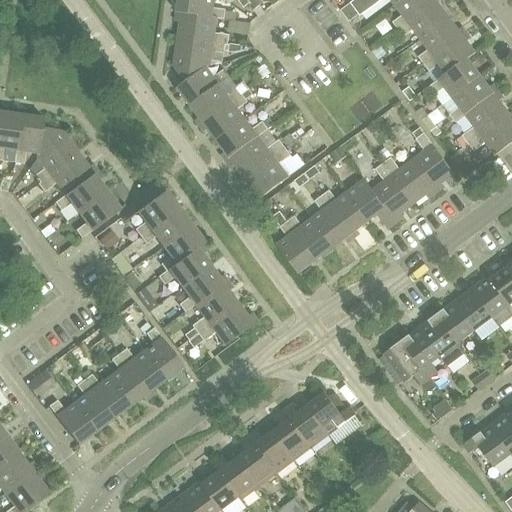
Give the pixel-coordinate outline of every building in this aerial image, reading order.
[(178,0),(177,13),(217,19),(225,20),(226,10),(214,8),(215,0),(178,0)] [(260,0),(249,0),(256,8),(263,3),(260,0)] [(360,17),(382,0),(391,0),(394,4),(399,0),(355,0),(351,4),(360,17)] [(436,1),(435,0),(399,0),(394,4),(403,16),(393,23),(398,30),(436,1)] [(414,30),(421,40),(450,19),(436,1),(398,30),(404,38),(414,30)] [(215,33),(217,19),(177,13),(176,22),(181,23),(178,40),(226,46),(229,46),(230,35),(215,33)] [(419,58),(424,65),(467,33),(462,27),(458,30),(450,19),(421,40),(429,50),(419,58)] [(471,39),(467,33),(424,65),(437,82),(447,74),(447,75),(472,57),(476,54),(467,42),(471,39)] [(225,54),(226,46),(178,40),(174,66),(179,72),(175,75),(182,85),(207,68),(211,65),(212,52),(225,54)] [(243,48),(231,46),(230,52),(230,54),(242,54),(243,48)] [(381,46),(372,52),(379,60),(387,55),(381,46)] [(445,88),(453,99),(481,77),(472,65),(476,62),(472,57),(447,75),(447,74),(437,82),(429,88),(435,96),(445,88)] [(262,67),(258,70),(263,78),(265,77),(272,72),(266,64),(262,67)] [(214,78),(207,68),(182,85),(178,88),(191,106),(220,85),(230,78),(224,70),(214,78)] [(455,123),(465,116),(498,92),(493,85),(489,88),(481,77),(453,99),(460,108),(450,115),(455,123)] [(220,85),(191,106),(199,118),(196,121),(200,127),(243,96),(230,78),(220,85)] [(409,88),(403,93),(410,102),(416,97),(409,88)] [(250,91),(243,96),(246,100),(253,96),(250,91)] [(463,148),(468,144),(509,114),(500,102),(504,99),(498,92),(465,116),(474,128),(457,141),(463,148)] [(248,102),(243,96),(200,127),(205,133),(208,130),(217,141),(245,120),(238,110),(248,102)] [(423,107),(416,112),(423,121),(429,116),(423,107)] [(16,151),(22,116),(8,114),(9,109),(1,108),(0,118),(0,161),(3,162),(5,149),(16,151)] [(511,118),(509,114),(468,144),(463,148),(469,156),(486,143),(496,156),(511,143),(511,118)] [(42,125),(43,125),(44,119),(22,116),(16,151),(14,163),(24,165),(26,153),(38,154),(42,125)] [(431,132),(438,127),(429,116),(423,121),(431,132)] [(258,138),(269,130),(276,125),(270,117),(253,130),(245,120),(217,141),(225,152),(221,155),(226,162),(258,138)] [(42,125),(38,154),(37,158),(45,169),(35,176),(40,183),(79,155),(63,133),(55,132),(56,127),(43,125),(42,125)] [(425,152),(413,161),(437,193),(445,187),(442,183),(455,174),(420,128),(412,134),(425,152)] [(269,130),(258,138),(226,162),(232,169),(236,166),(245,178),(286,149),(279,140),(277,142),(269,130)] [(340,148),(330,156),(337,164),(347,157),(340,148)] [(385,148),(379,153),(385,161),(391,156),(385,148)] [(291,156),(286,149),(245,178),(254,191),(250,194),(256,202),(289,178),(279,165),(291,156)] [(57,184),(65,196),(98,172),(92,164),(88,167),(79,155),(40,183),(38,185),(45,193),(57,184)] [(468,157),(456,166),(466,179),(477,170),(468,157)] [(437,193),(413,161),(400,170),(391,158),(383,164),(413,205),(426,195),(429,199),(437,193)] [(401,214),(413,205),(383,164),(376,170),(384,181),(372,190),(373,191),(397,223),(404,217),(401,214)] [(315,166),(305,174),(310,181),(320,174),(315,166)] [(78,213),(107,192),(99,181),(103,178),(98,172),(65,196),(55,203),(61,211),(71,204),(78,213)] [(305,174),(295,182),(300,189),(310,181),(305,174)] [(0,191),(8,192),(11,180),(3,179),(0,191)] [(347,193),(369,222),(377,215),(388,230),(397,223),(373,191),(372,190),(365,180),(347,193)] [(141,237),(179,209),(166,191),(137,212),(145,223),(135,230),(136,231),(131,234),(136,241),(141,237)] [(330,191),(322,197),(354,239),(360,234),(357,230),(369,222),(347,193),(337,201),(330,191)] [(76,231),(82,239),(120,210),(107,192),(78,213),(86,224),(76,231)] [(348,243),(354,239),(322,197),(315,202),(322,212),(313,219),(334,248),(345,239),(348,243)] [(156,238),(164,247),(193,227),(179,209),(141,237),(146,245),(156,238)] [(277,246),(299,274),(316,261),(288,222),(281,211),(272,218),(288,238),(277,246)] [(316,261),(334,248),(313,219),(303,227),(295,217),(288,222),(316,261)] [(205,244),(193,227),(164,247),(171,257),(161,265),(166,272),(202,247),(205,244)] [(109,234),(99,241),(107,252),(117,244),(109,234)] [(206,252),(202,247),(166,272),(158,278),(164,286),(174,278),(181,288),(210,266),(202,255),(206,252)] [(510,305),(511,304),(511,271),(506,264),(489,277),(510,305)] [(185,313),(195,306),(228,282),(223,275),(219,278),(210,266),(181,288),(189,298),(179,305),(185,313)] [(471,290),(493,318),(510,305),(489,277),(471,290)] [(194,329),(197,334),(238,303),(229,292),(233,289),(228,282),(195,306),(204,317),(192,326),(194,329)] [(454,303),(475,331),(493,318),(471,290),(454,303)] [(197,334),(203,342),(216,333),(225,346),(258,322),(251,313),(247,316),(238,303),(197,334)] [(458,344),(475,331),(454,303),(437,316),(458,344)] [(458,344),(437,316),(419,329),(441,357),(458,344)] [(153,344),(142,353),(164,381),(183,367),(154,328),(146,334),(153,344)] [(184,336),(188,341),(197,335),(193,329),(184,336)] [(432,364),(441,357),(419,329),(402,341),(430,379),(438,373),(432,364)] [(203,342),(197,335),(188,341),(194,349),(203,342)] [(421,385),(430,379),(402,341),(384,355),(390,363),(384,367),(398,386),(404,382),(405,384),(415,376),(421,385)] [(164,381),(142,353),(134,359),(126,349),(118,356),(150,398),(157,393),(154,389),(164,381)] [(119,370),(108,378),(130,407),(142,398),(145,402),(150,398),(118,356),(111,360),(119,370)] [(57,362),(48,368),(53,375),(62,369),(57,362)] [(490,370),(482,376),(488,384),(496,378),(490,370)] [(84,381),(113,419),(130,407),(108,378),(99,385),(92,375),(84,381)] [(479,391),(488,384),(482,376),(473,383),(479,391)] [(74,403),(96,432),(113,419),(84,381),(77,386),(84,396),(74,403)] [(326,393),(308,407),(329,436),(356,415),(350,407),(341,414),(326,393)] [(96,432),(74,403),(65,411),(57,401),(49,407),(78,445),(96,432)] [(442,418),(451,411),(445,404),(436,411),(442,418)] [(292,405),(284,411),(312,448),(329,436),(308,407),(299,414),(292,405)] [(294,461),(312,448),(284,411),(275,417),(282,426),(273,433),(294,461)] [(511,454),(511,418),(508,413),(491,426),(511,454)] [(494,468),(511,454),(491,426),(464,446),(470,454),(479,447),(494,468)] [(0,444),(8,438),(0,427),(0,444)] [(257,431),(249,437),(277,474),(294,461),(273,433),(264,439),(257,431)] [(259,487),(277,474),(249,437),(241,443),(247,452),(238,459),(259,487)] [(0,470),(21,455),(8,438),(0,444),(0,470)] [(0,486),(6,495),(39,471),(32,462),(28,465),(21,455),(0,470),(0,486)] [(214,463),(218,469),(240,497),(239,498),(241,501),(259,487),(238,459),(229,465),(222,457),(214,463)] [(365,462),(357,469),(364,478),(372,472),(365,462)] [(223,510),(239,498),(240,497),(218,469),(201,482),(223,510)] [(39,471),(6,495),(14,506),(6,511),(24,511),(49,494),(40,481),(44,478),(39,471)] [(201,482),(184,495),(196,511),(220,511),(223,510),(201,482)] [(196,511),(184,495),(166,507),(169,511),(196,511)] [(410,504),(402,511),(429,511),(419,503),(415,508),(410,504)]
